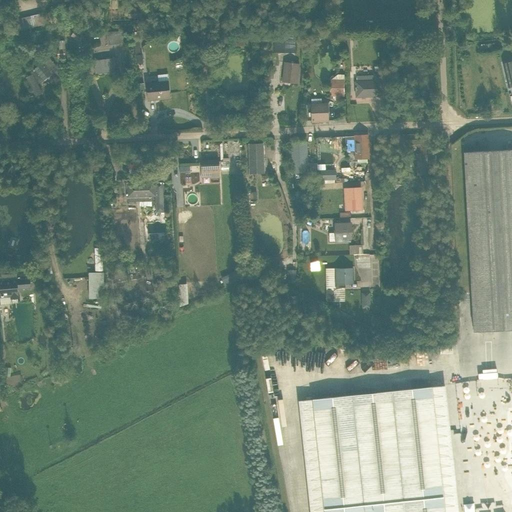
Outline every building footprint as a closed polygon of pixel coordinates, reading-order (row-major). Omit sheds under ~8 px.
[(128,19),(140,18),(140,7),(127,8),(128,19)] [(36,26),(33,15),(17,19),(19,26),(26,24),(27,28),(36,26)] [(344,26),(356,26),(357,18),(345,17),(345,18),(339,18),(339,21),(340,21),(339,27),(343,28),(344,26)] [(42,43),(56,43),(56,35),(57,35),(57,28),(48,28),(48,31),(42,31),(42,43)] [(311,41),(322,35),(318,29),(308,35),(311,41)] [(107,45),(119,44),(118,32),(106,33),(107,45)] [(230,47),(247,46),(246,35),(229,35),(230,47)] [(142,55),(140,55),(139,38),(134,39),(135,55),(134,55),(135,62),(138,62),(138,64),(142,64),(142,62),(143,62),(142,55)] [(33,50),(40,47),(37,41),(30,44),(33,50)] [(59,69),(49,57),(34,70),(30,72),(31,75),(25,78),(35,97),(36,96),(37,96),(39,95),(40,94),(41,93),(37,84),(44,81),(59,69)] [(95,75),(117,72),(115,58),(93,61),(95,75)] [(508,88),(511,87),(511,61),(502,64),(508,88)] [(281,82),(297,84),(299,64),(284,62),(281,82)] [(356,97),(384,96),(383,72),(382,72),(382,66),(374,67),(375,72),(373,73),(373,76),(356,76),(356,81),(355,81),(356,97)] [(339,97),(344,96),(344,74),(337,75),(330,79),(330,96),(334,97),(334,101),(339,101),(339,97)] [(155,100),(170,98),(167,75),(158,75),(158,82),(146,83),(148,101),(155,101),(155,100)] [(312,122),(328,121),(327,103),(321,103),(321,99),(311,99),(311,104),(312,122)] [(427,135),(407,136),(408,149),(415,148),(417,173),(430,172),(427,135)] [(355,159),(369,159),(367,136),(353,136),(355,159)] [(291,173),(308,173),(306,142),(290,143),(291,173)] [(250,174),(263,173),(262,144),(249,145),(250,174)] [(148,165),(161,164),(160,149),(147,150),(148,165)] [(511,149),(498,150),(465,152),(474,332),(511,330),(511,149)] [(239,196),(238,159),(201,160),(202,183),(210,182),(210,176),(220,175),(220,196),(239,196)] [(322,170),(323,179),(337,179),(336,169),(322,170)] [(185,184),(194,184),(194,174),(185,174),(185,184)] [(401,185),(396,179),(394,177),(389,182),(390,183),(395,190),(401,185)] [(155,182),(126,183),(127,202),(152,201),(152,197),(155,197),(156,212),(163,212),(163,183),(155,183),(155,182)] [(345,211),(361,210),(360,188),(344,189),(345,211)] [(351,232),(350,224),(334,225),(335,241),(349,241),(348,232),(351,232)] [(349,254),(362,254),(362,245),(349,245),(349,254)] [(152,267),(160,267),(160,257),(151,257),(152,267)] [(309,270),(317,272),(320,263),(312,261),(309,270)] [(251,275),(258,277),(260,270),(253,268),(251,275)] [(345,282),(352,282),(352,270),(334,270),(334,268),(325,269),(326,302),(344,301),(344,288),(345,288),(345,282)] [(241,271),(222,275),(224,284),(243,280),(241,271)] [(103,273),(89,273),(89,299),(103,299),(103,273)] [(19,303),(18,290),(30,289),(29,278),(17,279),(17,275),(0,276),(0,304),(0,305),(18,303),(19,303)] [(187,283),(177,283),(178,304),(188,304),(187,283)] [(161,291),(167,291),(168,299),(174,299),(173,285),(171,285),(171,284),(161,284),(161,291)] [(362,309),(371,308),(369,293),(361,293),(362,309)] [(458,511),(445,392),(303,405),(314,511),(458,511)]
